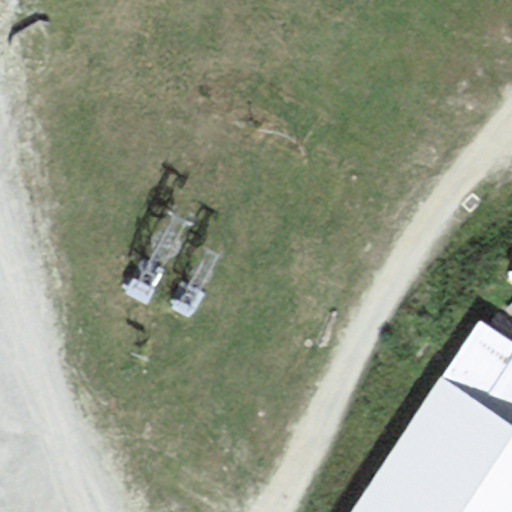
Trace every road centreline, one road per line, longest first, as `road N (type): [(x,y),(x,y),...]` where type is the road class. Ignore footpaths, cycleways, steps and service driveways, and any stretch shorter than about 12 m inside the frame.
road 1 (track): [(511,105),(469,150),(356,322),(265,511)]
road 2 (track): [(0,275),(73,511)]
